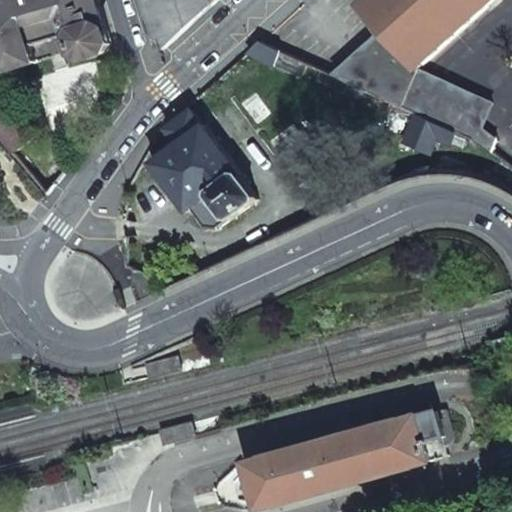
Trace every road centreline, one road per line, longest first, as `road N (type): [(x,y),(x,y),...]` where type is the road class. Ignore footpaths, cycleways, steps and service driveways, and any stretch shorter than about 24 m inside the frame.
road 1 (tertiary): [(511,225),(474,204),(436,200),(104,345),(74,347),(47,336),(23,307)]
road 2 (tertiary): [(331,511),(511,462)]
road 3 (residential): [(43,245),(153,103)]
road 4 (residential): [(153,103),(262,0)]
